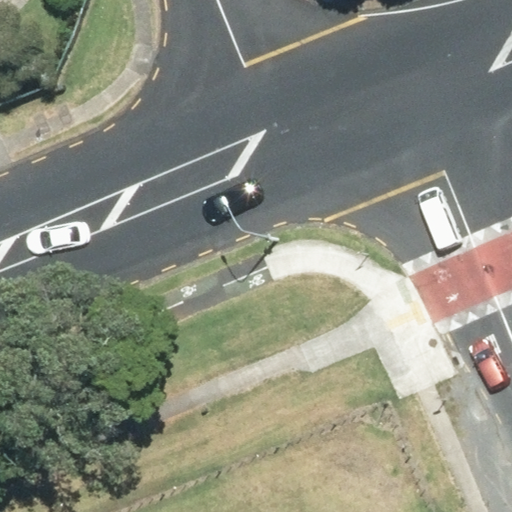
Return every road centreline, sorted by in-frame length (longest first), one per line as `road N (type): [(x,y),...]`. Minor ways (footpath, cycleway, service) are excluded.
road 1 (primary): [(0,259),(342,119)]
road 2 (tertiary): [(511,332),(455,201),(389,142),(342,119)]
road 3 (residential): [(342,119),(296,103),(239,59),(215,0)]
road 4 (primary): [(342,119),(511,49)]
